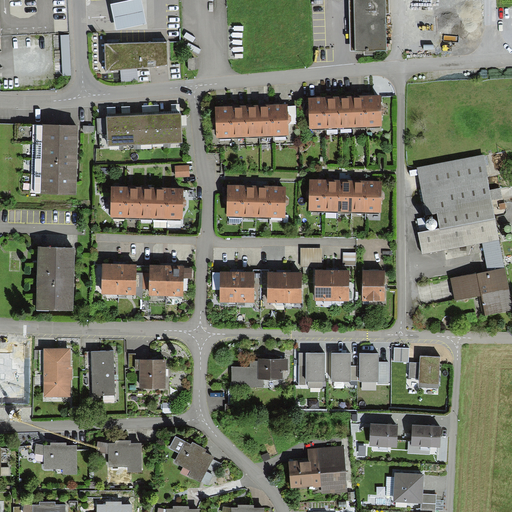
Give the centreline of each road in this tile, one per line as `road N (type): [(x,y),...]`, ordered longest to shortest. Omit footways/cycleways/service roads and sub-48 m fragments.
road 1 (residential): [(396,66),(401,335)]
road 2 (residential): [(396,66),(193,86)]
road 3 (residential): [(199,331),(401,335)]
road 4 (residential): [(200,416),(0,425)]
road 5 (residential): [(0,327),(199,331)]
road 6 (residential): [(205,240),(382,243)]
road 7 (residential): [(449,511),(456,336)]
road 8 (residential): [(205,240),(193,86)]
road 9 (residential): [(283,511),(200,416)]
